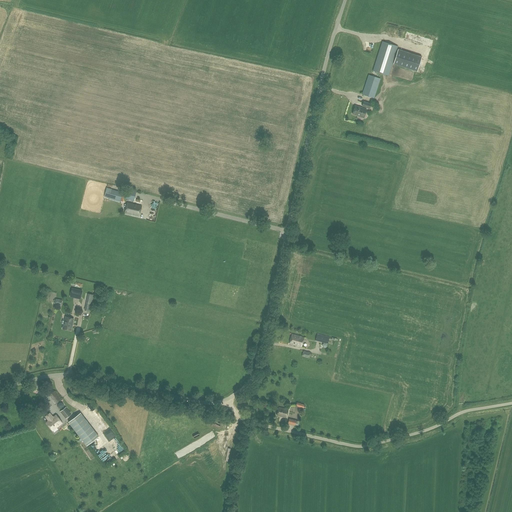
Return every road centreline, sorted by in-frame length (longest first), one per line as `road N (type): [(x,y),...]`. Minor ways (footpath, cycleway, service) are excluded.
road 1 (unclassified): [(227,401),(254,375),(345,0)]
road 2 (unclassified): [(227,401),(247,421),(357,446),(511,403)]
road 3 (unclassified): [(0,389),(71,374),(227,401)]
